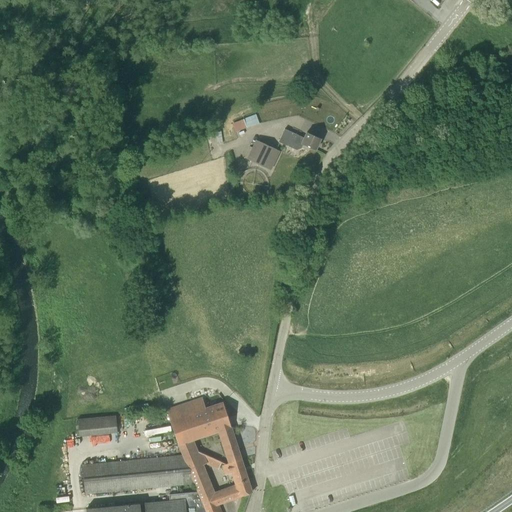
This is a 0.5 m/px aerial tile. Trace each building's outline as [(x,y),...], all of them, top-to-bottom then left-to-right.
[(256,114),(244,119),(247,127),(259,122),(256,114)] [(244,119),(232,123),(235,131),(247,127),(244,119)] [(307,132),(304,138),(285,129),(279,141),(296,150),(301,148),(303,144),(316,150),(321,139),(307,132)] [(277,149),(259,141),(250,160),(267,168),(277,149)] [(142,391),(144,397),(169,391),(167,384),(142,391)] [(167,410),(179,444),(190,440),(193,440),(220,430),(231,426),(223,402),(206,408),(202,398),(167,410)] [(80,436),(117,432),(116,415),(78,419),(80,436)] [(231,426),(220,430),(230,462),(241,458),(231,426)] [(190,441),(179,444),(183,454),(195,483),(198,491),(207,511),(219,511),(217,505),(225,502),(221,493),(212,496),(190,441)] [(82,464),(85,493),(195,483),(183,454),(82,464)] [(225,502),(251,492),(252,491),(241,458),(230,462),(222,465),(225,475),(233,472),(237,486),(221,493),(225,502)] [(87,508),(87,511),(206,511),(205,508),(198,491),(178,493),(177,486),(170,487),(170,490),(165,490),(166,494),(161,494),(161,501),(87,508)]
